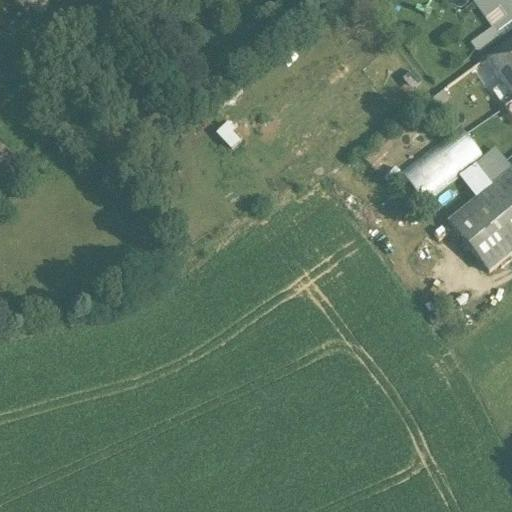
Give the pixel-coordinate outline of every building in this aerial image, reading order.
[(32,0),(1,0),(24,13),(32,0)] [(511,0),(477,0),(470,5),(490,32),(469,47),(473,54),(482,56),(511,34),(511,0)] [(511,43),(486,63),(511,100),(511,43)] [(450,133),(498,98),(485,81),(437,115),(450,133)] [(470,170),(511,139),(511,127),(495,104),(447,139),(470,170)] [(511,140),(475,170),(491,191),(511,173),(511,140)] [(324,180),(331,190),(356,172),(350,163),(324,180)] [(511,256),(511,173),(491,191),(448,226),(488,276),(511,256)]
